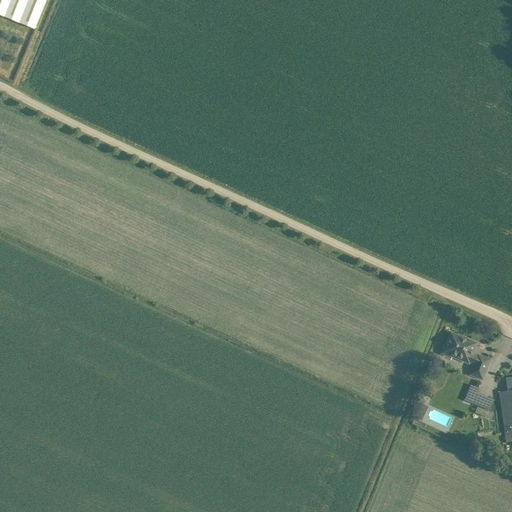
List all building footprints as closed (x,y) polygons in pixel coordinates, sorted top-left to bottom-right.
[(0,0),(0,15),(35,30),(46,0),(0,0)] [(469,376),(482,380),(490,359),(478,354),(477,355),(473,354),(477,344),(450,333),(441,354),(469,365),(469,364),(473,365),(469,376)] [(505,444),(510,443),(511,451),(511,378),(505,379),(507,392),(498,393),(505,444)] [(469,389),(477,393),(479,388),(470,385),(469,389)] [(477,393),(469,389),(464,401),(488,410),(493,399),(477,393)]
